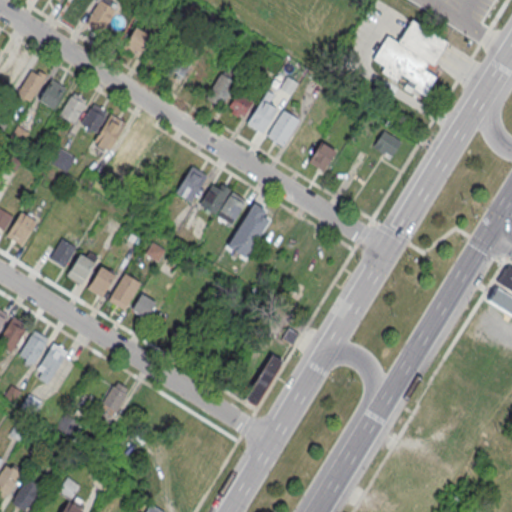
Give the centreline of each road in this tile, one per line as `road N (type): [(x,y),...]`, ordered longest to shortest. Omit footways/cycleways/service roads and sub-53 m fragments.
road 1 (primary): [(484,90),(225,511)]
road 2 (residential): [(383,249),(0,10)]
road 3 (residential): [(267,440),(0,272)]
road 4 (primary): [(373,420),(489,234)]
road 5 (primary): [(297,511),(371,383),(360,360),(318,357)]
